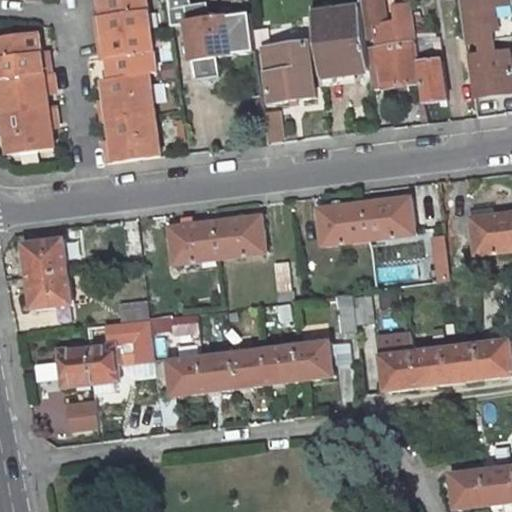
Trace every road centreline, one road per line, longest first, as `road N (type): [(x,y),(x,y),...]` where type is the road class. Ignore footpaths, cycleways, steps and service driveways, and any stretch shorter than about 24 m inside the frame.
road 1 (residential): [(511,141),(0,212)]
road 2 (residential): [(433,511),(386,442),(356,422),(9,466)]
